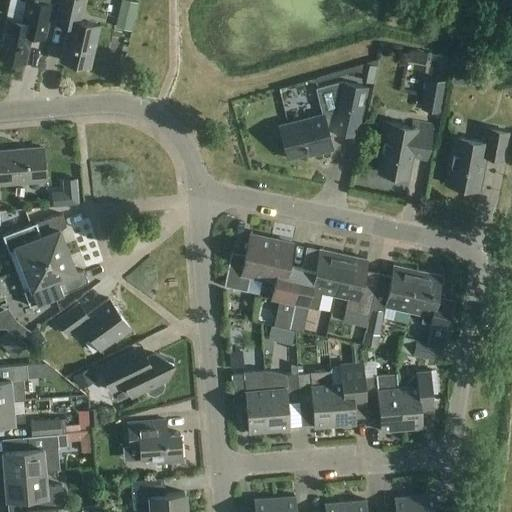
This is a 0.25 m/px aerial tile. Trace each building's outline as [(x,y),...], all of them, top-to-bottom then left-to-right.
[(51,4),(48,4),(48,0),(27,0),(23,22),(6,18),(0,43),(0,57),(24,63),(30,35),(43,38),(51,4)] [(60,61),(89,67),(99,26),(78,22),(82,0),(60,0),(55,24),(68,26),(60,61)] [(132,15),(135,1),(129,0),(122,0),(121,7),(125,12),(126,14),(132,15)] [(409,50),(407,61),(424,64),(426,53),(409,50)] [(356,136),(362,108),(367,87),(342,81),(316,88),(323,114),(279,126),(287,159),(312,152),(313,154),(332,149),(327,131),(331,130),(332,131),(356,136)] [(439,112),(442,97),(423,93),(420,108),(439,112)] [(385,122),(378,156),(381,157),(379,171),(381,172),(384,174),(388,175),(392,174),(407,176),(411,154),(426,157),(432,126),(412,122),(411,127),(385,122)] [(503,160),(509,132),(486,128),(483,142),(453,136),(444,184),(479,190),(486,156),(503,160)] [(0,151),(0,184),(45,180),(42,148),(0,151)] [(318,185),(322,166),(311,163),(306,183),(318,185)] [(57,204),(81,203),(80,179),(68,180),(68,191),(56,192),(57,204)] [(16,249),(23,268),(67,251),(59,230),(65,226),(66,226),(62,214),(61,214),(54,216),(2,235),(8,252),(16,249)] [(224,286),(237,289),(246,291),(249,276),(262,279),(270,239),(249,234),(244,255),(231,252),(224,286)] [(270,239),(262,279),(274,281),(271,297),(278,298),(276,311),(291,314),(294,304),(301,267),(288,264),(292,244),(270,239)] [(301,267),(294,304),(307,307),(317,309),(321,293),(334,295),(343,254),(319,249),(314,270),(301,267)] [(67,251),(23,268),(30,287),(23,290),(29,306),(81,287),(87,283),(88,282),(83,270),(82,271),(75,272),(67,251)] [(343,254),(334,295),(347,298),(344,311),(368,316),(374,289),(374,288),(361,286),(367,260),(343,254)] [(384,306),(408,311),(417,270),(393,265),(387,292),(384,306)] [(417,270),(408,311),(431,316),(429,325),(445,329),(452,300),(436,297),(441,276),(417,270)] [(131,331),(108,299),(86,314),(78,303),(57,319),(68,335),(82,325),(100,350),(115,340),(116,341),(131,331)] [(375,348),(383,311),(370,308),(368,316),(366,328),(362,345),(375,348)] [(309,331),(331,333),(332,323),(311,320),(309,331)] [(37,354),(49,345),(38,331),(27,339),(37,354)] [(360,345),(362,337),(354,334),(351,343),(360,345)] [(416,341),(413,355),(439,360),(442,346),(416,341)] [(43,362),(25,346),(26,364),(43,362)] [(141,346),(99,366),(111,391),(125,384),(131,396),(145,390),(147,394),(154,396),(162,392),(164,386),(162,381),(166,379),(173,361),(154,354),(147,358),(141,346)] [(242,350),(228,351),(229,368),(243,367),(242,350)] [(0,402),(12,401),(24,400),(22,379),(27,379),(26,364),(0,366),(0,402)] [(365,396),(364,377),(363,364),(350,365),(339,366),(341,383),(331,384),(334,426),(355,424),(354,406),(353,397),(365,396)] [(231,379),(234,406),(246,405),(248,433),(269,431),(264,371),(263,370),(243,372),(243,374),(231,375),(231,379)] [(264,371),(269,431),(290,429),(287,402),(299,401),(297,374),(285,375),(264,371)] [(297,374),(299,401),(311,400),(314,427),(334,426),(331,384),(320,384),(319,372),(297,374)] [(397,387),(401,430),(422,428),(420,409),(432,408),(429,372),(417,373),(417,376),(412,376),(407,383),(408,386),(397,387)] [(375,376),(364,377),(365,396),(366,405),(378,404),(380,431),(401,430),(397,387),(395,373),(375,375),(375,376)] [(12,401),(0,402),(0,424),(25,422),(24,413),(13,414),(12,401)] [(88,409),(88,410),(88,426),(97,424),(96,409),(88,409)] [(65,425),(65,432),(79,431),(89,431),(88,426),(88,410),(77,411),(78,424),(65,425)] [(31,421),(32,435),(60,433),(59,419),(31,421)] [(166,434),(165,420),(127,423),(129,447),(139,446),(140,459),(156,458),(156,462),(181,460),(179,433),(166,434)] [(4,475),(44,472),(56,471),(56,470),(59,470),(57,447),(66,446),(65,433),(22,437),(23,449),(2,451),(4,475)] [(27,498),(28,510),(63,507),(61,485),(46,486),(44,472),(4,475),(6,499),(27,498)] [(143,508),(143,511),(185,511),(184,493),(164,494),(163,478),(131,481),(133,509),(143,508)] [(437,511),(436,495),(415,496),(415,511),(437,511)] [(274,498),(275,511),(296,511),(295,496),(274,498)] [(415,511),(415,496),(394,498),(394,511),(415,511)] [(275,511),(274,498),(253,499),(254,511),(275,511)] [(366,511),(366,500),(345,502),(345,511),(366,511)] [(345,511),(345,502),(324,504),(324,511),(345,511)]
